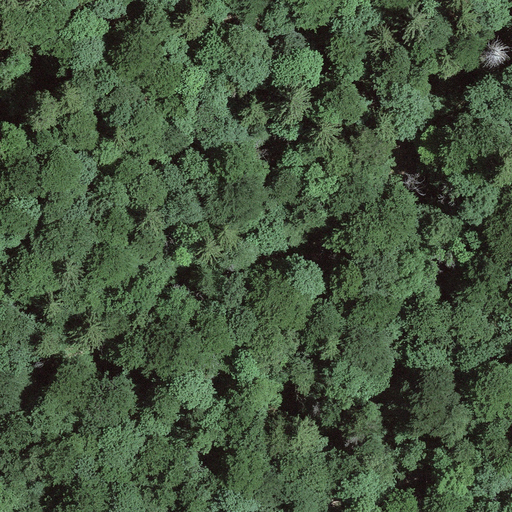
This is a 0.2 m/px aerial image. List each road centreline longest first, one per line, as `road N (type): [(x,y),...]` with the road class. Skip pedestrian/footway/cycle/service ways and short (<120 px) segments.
road 1 (track): [(0,321),(304,233),(397,221),(511,192)]
road 2 (track): [(275,511),(511,454)]
